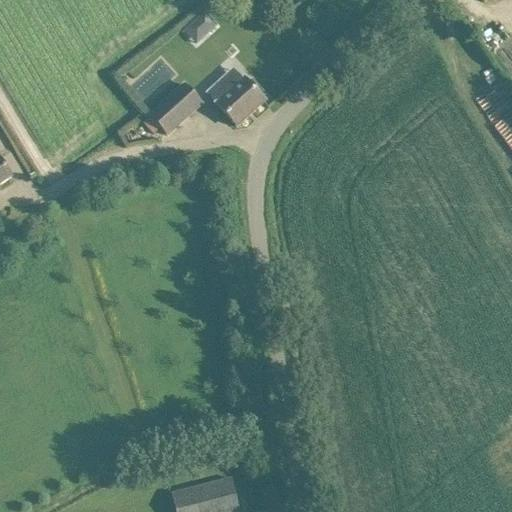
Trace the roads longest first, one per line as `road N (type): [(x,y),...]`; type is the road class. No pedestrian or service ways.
road 1 (unclassified): [(306,511),(264,218),(276,138),(290,112),(421,0)]
road 2 (unknown): [(273,157),(145,155),(47,188),(29,176),(0,132)]
